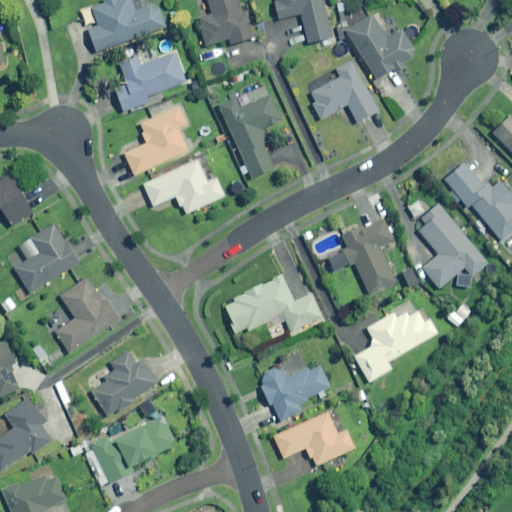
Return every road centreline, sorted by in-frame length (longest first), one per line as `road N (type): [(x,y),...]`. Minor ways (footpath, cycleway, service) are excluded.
road 1 (residential): [(159,297),(247,233),(392,160),(453,95),(470,53)]
road 2 (residential): [(159,297),(95,199),(65,134),(0,136)]
road 3 (residential): [(243,462),(203,369),(159,297)]
